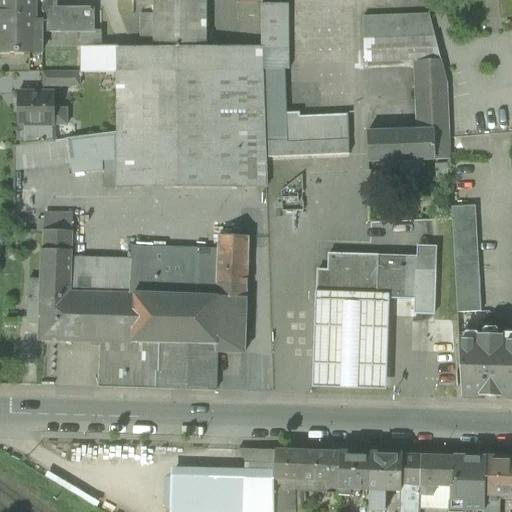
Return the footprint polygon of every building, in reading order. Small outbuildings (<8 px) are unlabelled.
[(0,0),(0,54),(42,54),(42,33),(42,22),(37,22),(36,0),(0,0)] [(82,33),(82,48),(103,48),(103,32),(99,32),(99,9),(62,9),(51,9),(51,0),(36,0),(37,22),(42,22),(42,33),(82,33)] [(61,0),(51,0),(51,9),(62,9),(61,0)] [(156,1),(156,15),(156,48),(156,49),(205,49),(205,48),(204,0),(121,0),(122,1),(156,1)] [(262,48),(262,53),(289,52),(288,5),(262,5),(262,6),(262,48)] [(240,48),(262,48),(262,6),(240,6),(240,48)] [(145,48),(156,48),(156,15),(142,15),(142,45),(145,48)] [(362,19),(364,64),(402,63),(402,62),(414,61),(414,62),(440,61),(430,16),(362,19)] [(117,72),(117,48),(103,48),(82,48),(82,73),(117,72)] [(240,48),(205,48),(205,49),(156,49),(156,48),(145,48),(117,48),(117,72),(179,72),(262,72),(262,71),(262,53),(262,48),(240,48)] [(289,70),(289,52),(262,53),(262,71),(265,71),(285,70),(289,70)] [(415,94),(417,132),(449,131),(447,90),(440,61),(414,62),(415,94)] [(265,71),(268,145),(349,141),(348,115),(300,118),(299,114),(287,114),(285,70),(265,71)] [(264,124),(264,118),(262,72),(179,72),(117,72),(116,134),(99,136),(56,142),(21,147),(14,148),(14,172),(71,164),(73,179),(103,175),(103,163),(118,163),(117,189),(237,188),(237,126),(264,124)] [(44,87),(80,87),(80,74),(44,74),(44,87)] [(21,125),(56,126),(56,109),(56,93),(18,93),(18,125),(21,125)] [(68,109),(61,109),(56,109),(56,126),(68,126),(68,109)] [(265,188),(264,124),(237,126),(237,188),(265,188)] [(56,142),(56,126),(21,125),(21,130),(18,132),(18,140),(21,142),(21,147),(56,142)] [(383,163),(393,163),(417,162),(450,160),(449,131),(417,132),(367,134),(369,163),(383,163)] [(350,155),(349,141),(268,145),(268,159),(350,155)] [(418,174),(417,162),(393,163),(394,175),(418,174)] [(103,189),(117,189),(118,163),(103,163),(103,175),(103,189)] [(383,175),(394,175),(393,163),(383,163),(383,175)] [(302,210),(301,190),(282,191),(283,211),(302,210)] [(452,208),(457,314),(481,313),(475,207),(452,208)] [(44,232),(72,233),(73,221),(44,220),(44,232)] [(43,232),(42,281),(41,315),(40,323),(40,341),(41,341),(69,342),(71,293),(72,258),(72,252),(72,233),(44,232),(43,232)] [(69,342),(101,343),(101,342),(161,344),(217,345),(245,346),(248,238),(219,236),(219,252),(198,251),(198,252),(167,251),(167,250),(133,249),(133,260),(132,277),(118,277),(118,295),(71,293),(69,342)] [(418,247),(418,258),(417,273),(436,273),(437,247),(418,247)] [(414,315),(435,315),(436,273),(417,273),(418,258),(329,255),(328,272),(318,271),(317,297),(320,301),(366,303),(368,299),(415,300),(414,315)] [(72,258),(71,293),(118,295),(118,277),(132,277),(133,260),(72,258)] [(28,314),(41,315),(42,281),(29,280),(28,314)] [(388,295),(316,293),(313,389),(386,391),(388,295)] [(27,323),(40,323),(41,315),(28,314),(27,323)] [(461,397),(511,398),(511,374),(508,342),(502,342),(502,337),(478,336),(478,341),(459,341),(461,397)] [(99,388),(159,390),(161,344),(101,342),(101,343),(99,388)] [(216,392),(218,354),(217,345),(161,344),(159,390),(216,392)] [(245,346),(217,345),(218,354),(245,354),(245,346)] [(159,464),(159,448),(69,445),(68,461),(159,464)] [(244,463),(244,471),(275,472),(275,451),(237,450),(244,463)] [(274,480),(274,489),(285,489),(284,481),(295,481),(304,481),(305,452),(275,451),(275,472),(274,480)] [(306,481),(326,482),(328,482),(329,453),(305,452),(304,481),(306,481)] [(339,490),(340,490),(341,454),(329,453),(328,482),(326,482),(326,490),(339,490)] [(370,491),(371,491),(372,455),(341,454),(340,490),(350,490),(370,491)] [(385,491),(400,492),(401,492),(401,486),(402,456),(372,455),(371,491),(385,491)] [(402,456),(401,486),(420,486),(421,457),(402,456)] [(434,487),(450,487),(453,488),(454,458),(421,457),(420,486),(434,487)] [(462,511),(485,511),(485,497),(486,459),(454,458),(453,488),(450,487),(450,503),(463,504),(462,511)] [(511,498),(511,459),(486,459),(485,497),(499,498),(511,498)] [(274,511),(274,480),(275,472),(244,471),(172,469),(169,511),(274,511)] [(285,511),(275,511),(296,511),(296,491),(295,491),(295,481),(284,481),(285,489),(285,511)] [(306,492),(306,481),(304,481),(295,481),(295,491),(296,491),(306,492)] [(326,482),(306,481),(306,492),(306,493),(326,494),(326,490),(326,482)] [(420,495),(420,486),(401,486),(401,492),(400,492),(399,511),(419,511),(419,510),(420,495)] [(433,496),(434,487),(420,486),(420,495),(433,496)] [(433,496),(420,495),(419,510),(449,511),(450,503),(450,487),(434,487),(433,496)] [(285,511),(285,489),(274,489),(275,511),(285,511)] [(384,511),(385,491),(371,491),(370,491),(369,511),(384,511)] [(101,511),(134,511),(103,494),(95,508),(101,511)] [(485,511),(484,511),(498,511),(499,498),(485,497),(485,511)]
